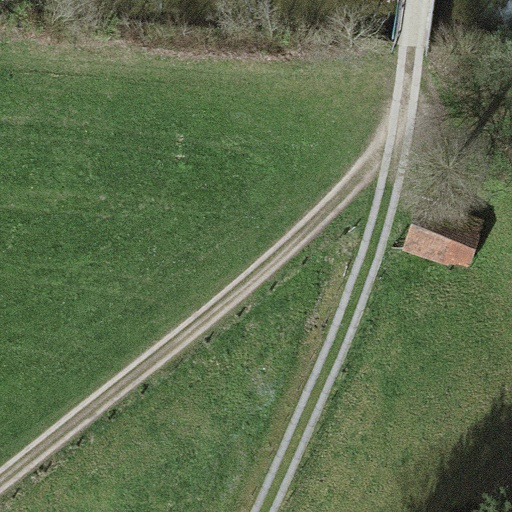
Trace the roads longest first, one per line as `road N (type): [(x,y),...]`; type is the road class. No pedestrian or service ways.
road 1 (track): [(416,0),(392,144),(344,216),(0,503)]
road 2 (track): [(392,144),(338,386),(278,511)]
